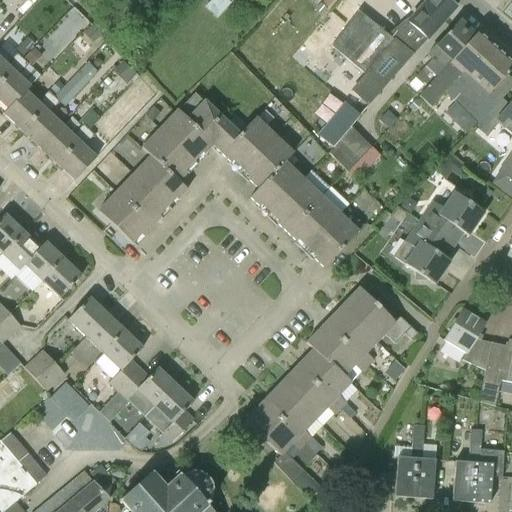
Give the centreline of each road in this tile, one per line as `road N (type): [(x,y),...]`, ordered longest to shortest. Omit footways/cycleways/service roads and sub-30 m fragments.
road 1 (residential): [(300,292),(214,207),(138,285)]
road 2 (residential): [(300,292),(231,367),(213,365),(138,285)]
road 3 (residential): [(138,285),(0,158)]
